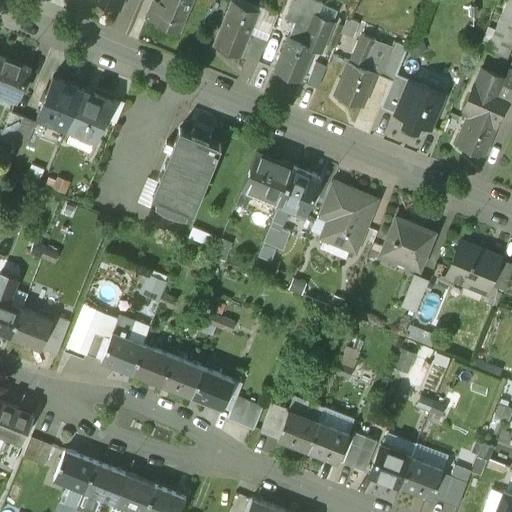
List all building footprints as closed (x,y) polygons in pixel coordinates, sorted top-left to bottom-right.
[(159,0),(157,0),(151,0),(145,16),(178,29),(191,0),(159,0)] [(248,1),(246,0),(232,0),(228,10),(242,16),(248,1)] [(303,3),(296,0),(291,0),(285,16),(294,20),(288,35),(287,35),(273,68),(299,79),(313,48),(319,50),(331,21),(300,8),(303,3)] [(511,0),(502,0),(483,47),(506,57),(511,43),(511,0)] [(227,10),(213,43),(239,54),(253,21),(242,16),(228,10),(227,10)] [(392,40),(378,73),(390,78),(392,72),(404,45),(392,40)] [(369,50),(356,44),(349,60),(362,66),(369,50)] [(30,67),(0,54),(0,92),(17,100),(30,67)] [(349,60),(348,60),(334,93),(361,104),(375,71),(349,60)] [(313,62),(305,82),(316,86),(325,67),(313,62)] [(480,66),(463,106),(469,109),(455,142),(482,153),(496,120),(494,119),(505,94),(496,91),(503,75),(480,66)] [(511,68),(506,66),(503,75),(496,91),(505,94),(511,97),(511,68)] [(390,78),(378,106),(392,112),(406,78),(392,72),(390,78)] [(82,88),(52,76),(36,115),(66,127),(82,88)] [(441,93),(406,78),(392,112),(402,116),(399,122),(414,129),(416,122),(426,127),(441,93)] [(111,101),(82,88),(66,127),(95,139),(111,101)] [(12,109),(0,136),(12,141),(23,113),(12,109)] [(178,127),(152,193),(155,194),(187,207),(192,209),(218,143),(178,127)] [(276,160),(267,156),(268,155),(267,155),(257,151),(256,150),(240,188),(278,203),(293,166),(277,159),(276,160)] [(293,166),(278,203),(287,207),(304,214),(319,176),(318,177),(309,173),(310,172),(293,166)] [(331,180),(317,213),(328,217),(342,185),(331,180)] [(376,199),(342,185),(328,217),(321,236),(355,250),(376,199)] [(187,207),(155,194),(153,199),(158,204),(163,207),(168,209),(172,211),(180,213),(184,213),(187,207)] [(287,207),(278,203),(272,217),(281,221),(287,207)] [(436,228),(397,211),(381,247),(421,264),(436,228)] [(46,246),(34,241),(30,250),(43,255),(46,246)] [(497,258),(459,242),(445,276),(483,292),(497,260),(497,258)] [(59,251),(46,246),(43,255),(55,260),(59,251)] [(511,269),(511,266),(497,260),(487,283),(504,290),(511,269)] [(16,280),(0,273),(0,329),(10,333),(22,306),(8,300),(16,280)] [(147,273),(139,293),(159,302),(163,293),(168,280),(147,273)] [(412,278),(401,307),(414,312),(426,284),(412,278)] [(175,298),(163,293),(159,302),(171,307),(175,298)] [(52,318),(22,306),(10,333),(41,346),(52,318)] [(223,317),(210,312),(206,321),(219,326),(223,317)] [(234,322),(223,317),(219,326),(231,331),(234,322)] [(143,341),(112,329),(101,357),(131,369),(143,341)] [(105,334),(94,330),(85,351),(96,356),(105,334)] [(173,353),(143,341),(131,369),(161,381),(173,353)] [(202,365),(173,353),(161,381),(191,393),(202,365)] [(339,362),(328,357),(324,367),(335,371),(339,362)] [(352,367),(339,362),(335,371),(348,376),(352,367)] [(233,377),(202,365),(191,393),(222,405),(233,377)] [(303,412),(308,402),(291,393),(286,404),(303,412)] [(432,400),(419,395),(415,404),(428,409),(432,400)] [(32,413),(0,399),(0,432),(5,434),(0,446),(0,459),(11,465),(32,413)] [(444,405),(432,400),(428,409),(440,414),(444,405)] [(315,420),(286,408),(275,437),(304,448),(315,420)] [(346,432),(315,420),(304,448),(336,460),(346,432)] [(364,435),(352,430),(340,462),(352,467),(364,435)] [(51,444),(30,435),(21,456),(43,464),(51,444)] [(364,435),(352,467),(362,471),(375,439),(364,435)] [(491,448),(481,444),(477,455),(486,459),(491,448)] [(409,457),(379,445),(368,473),(398,485),(409,457)] [(95,460),(65,448),(54,476),(84,488),(95,460)] [(477,455),(471,468),(481,472),(486,459),(477,455)] [(440,468),(409,457),(398,485),(428,497),(440,468)] [(125,471),(95,460),(84,488),(77,503),(94,509),(100,494),(113,500),(125,471)] [(155,483),(125,471),(113,500),(144,511),(155,483)] [(177,511),(185,495),(155,483),(144,511),(145,511),(177,511)] [(511,511),(511,494),(505,492),(503,491),(495,511),(511,511)] [(279,511),(281,508),(252,496),(245,511),(279,511)]
